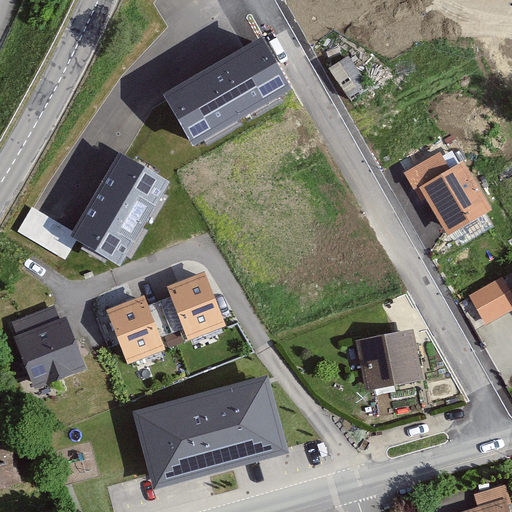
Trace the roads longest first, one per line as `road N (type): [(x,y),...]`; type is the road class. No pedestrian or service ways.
road 1 (primary): [(0,184),(98,0)]
road 2 (tertiary): [(349,480),(511,435)]
